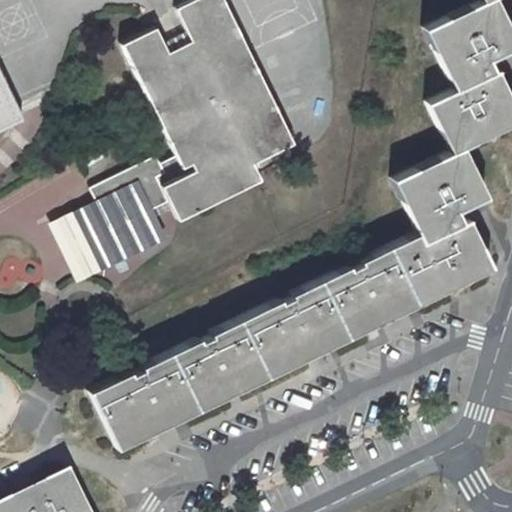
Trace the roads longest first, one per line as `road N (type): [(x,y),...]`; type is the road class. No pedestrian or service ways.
road 1 (residential): [(310,511),(464,439)]
road 2 (residential): [(464,439),(511,291)]
